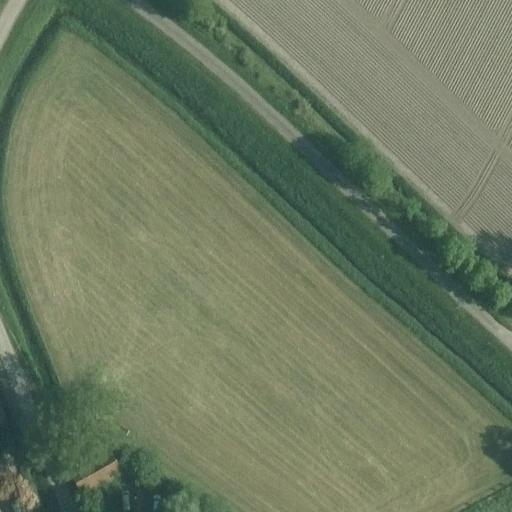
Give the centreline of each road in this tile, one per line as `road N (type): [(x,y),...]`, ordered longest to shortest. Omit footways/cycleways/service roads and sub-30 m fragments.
road 1 (unclassified): [(72,511),(0,324),(0,41),(21,0)]
road 2 (unclassified): [(511,342),(239,84),(131,0)]
